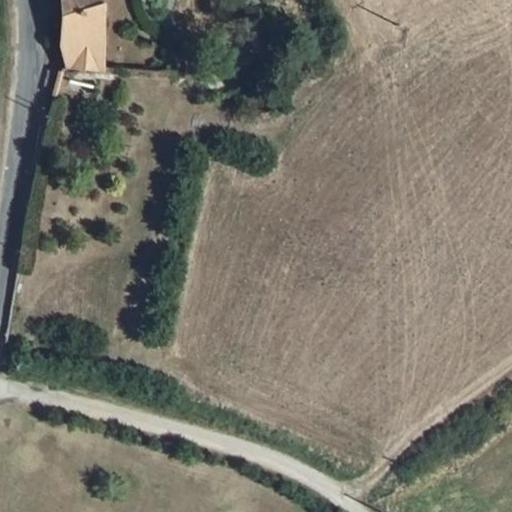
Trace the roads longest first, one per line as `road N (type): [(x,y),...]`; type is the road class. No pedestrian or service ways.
road 1 (unclassified): [(356,511),(271,462),(0,376)]
road 2 (tertiary): [(0,231),(33,0)]
